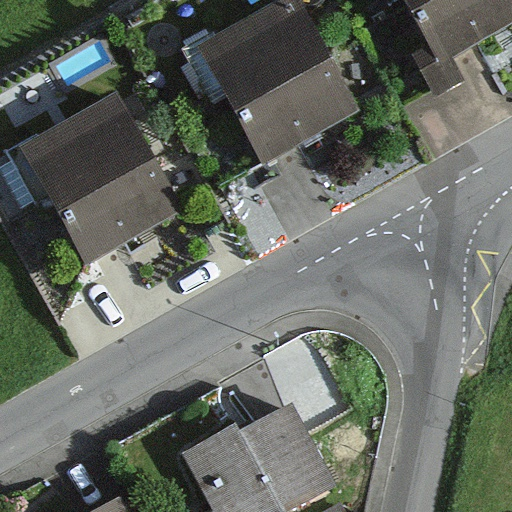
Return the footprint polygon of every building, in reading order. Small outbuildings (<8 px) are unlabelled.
[(511,27),(511,0),(383,0),(426,75),(511,27)] [(251,173),(348,120),(283,2),(186,55),(251,173)] [(171,220),(107,102),(6,157),(69,275),(171,220)] [(225,430),(176,457),(206,511),(292,511),(330,491),(285,410),(230,440),(225,430)] [(119,511),(113,502),(95,511),(119,511)]
